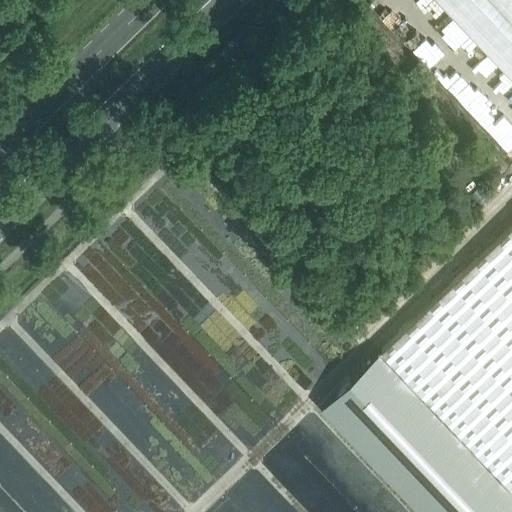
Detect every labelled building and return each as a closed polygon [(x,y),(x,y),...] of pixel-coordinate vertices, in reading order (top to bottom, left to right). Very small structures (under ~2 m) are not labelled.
[(511,0),(438,0),(511,77),(511,0)] [(511,226),(381,351),(461,434),(511,487),(511,226)] [(6,330),(0,335),(0,421),(1,423),(6,411),(10,415),(29,424),(40,414),(49,417),(38,406),(63,384),(56,375),(39,368),(29,376),(27,382),(36,392),(17,384),(13,380),(20,374),(17,370),(3,364),(6,356),(21,343),(11,332),(6,330)] [(381,351),(320,409),(419,511),(511,511),(511,487),(461,434),(381,351)] [(127,418),(142,402),(94,356),(81,370),(90,378),(82,385),(91,394),(89,397),(109,416),(117,408),(127,418)]
